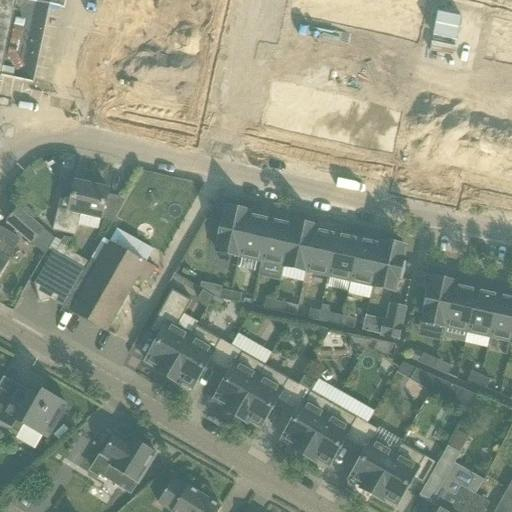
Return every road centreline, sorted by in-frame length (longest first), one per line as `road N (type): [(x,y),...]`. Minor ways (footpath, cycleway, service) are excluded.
road 1 (residential): [(325,511),(0,324)]
road 2 (residential): [(511,232),(215,168)]
road 3 (residential): [(215,168),(37,138),(0,169)]
road 4 (residential): [(215,168),(251,0)]
